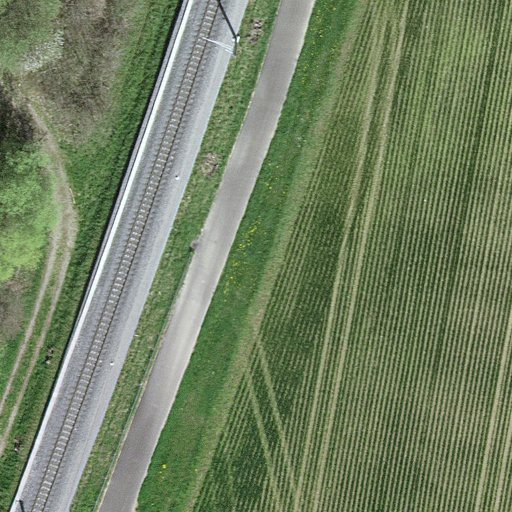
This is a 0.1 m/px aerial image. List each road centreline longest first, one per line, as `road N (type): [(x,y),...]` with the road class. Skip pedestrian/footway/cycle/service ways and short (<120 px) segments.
road 1 (track): [(301,0),(275,92),(115,511)]
road 2 (track): [(0,400),(68,205),(0,76)]
